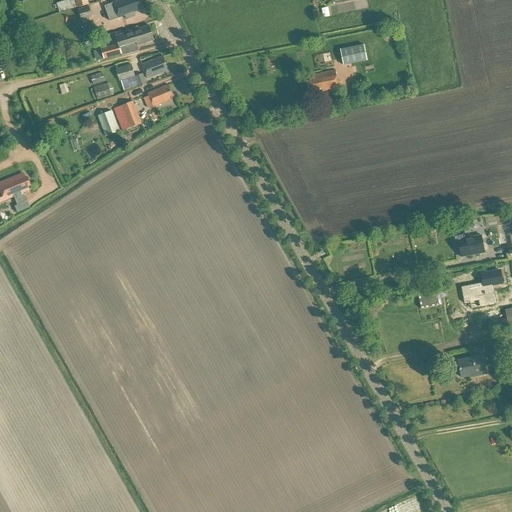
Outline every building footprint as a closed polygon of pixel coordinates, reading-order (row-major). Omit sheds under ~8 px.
[(78,8),(89,5),(87,0),(77,0),(78,2),(77,2),(78,8)] [(137,0),(124,0),(105,7),(110,21),(119,18),(125,16),(127,20),(135,17),(134,13),(141,11),(137,0)] [(92,18),(89,7),(79,10),(82,21),(92,18)] [(137,46),(154,41),(149,27),(116,37),(118,45),(101,50),(104,60),(121,55),(122,56),(127,55),(125,46),(136,43),(137,46)] [(364,46),(341,50),(344,66),(367,62),(364,46)] [(165,69),(167,68),(163,57),(142,66),(147,80),(166,72),(165,69)] [(120,82),(121,82),(135,78),(132,66),(116,70),(120,82)] [(321,95),(340,91),(336,72),(309,77),(310,82),(307,83),(309,92),(312,91),(314,98),(321,97),(321,95)] [(65,94),(105,82),(102,75),(63,85),(65,94)] [(138,88),(146,86),(143,75),(135,78),(121,82),(123,91),(138,87),(138,88)] [(110,84),(94,88),(98,102),(114,98),(110,84)] [(170,98),(173,96),(168,86),(148,94),(149,97),(144,99),(148,109),(153,107),(154,108),(171,101),(170,98)] [(123,132),(141,125),(133,102),(114,110),(123,132)] [(120,132),(112,111),(98,117),(106,137),(120,132)] [(27,187),(29,186),(26,178),(24,179),(22,175),(0,183),(0,192),(2,197),(0,197),(0,202),(13,197),(17,205),(14,207),(16,214),(29,208),(26,201),(23,202),(20,194),(28,191),(27,187)] [(466,239),(464,231),(453,233),(455,241),(458,241),(461,258),(485,254),(481,236),(466,239)] [(480,284),(460,288),(463,301),(470,299),(472,307),(497,301),(493,282),(499,281),(497,269),(477,273),(480,284)] [(445,304),(442,292),(421,297),(424,309),(445,304)] [(508,327),(507,321),(503,322),(502,319),(494,320),(495,323),(489,325),(490,331),(508,327)] [(491,367),(501,365),(498,351),(489,353),(491,367)] [(474,378),(487,375),(483,356),(458,361),(461,379),(473,376),(474,378)] [(511,404),(511,399),(510,392),(502,394),(505,406),(511,404)]
